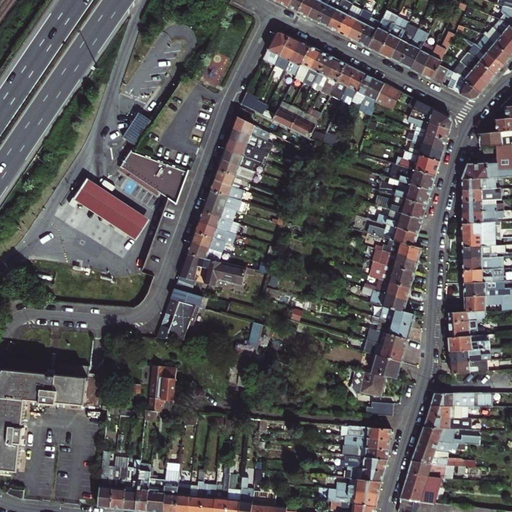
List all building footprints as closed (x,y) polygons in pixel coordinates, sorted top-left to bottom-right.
[(292,0),(289,7),(298,12),(304,0),(292,0)] [(309,17),(317,0),(304,0),(298,12),(309,17)] [(319,22),(329,0),(317,0),(309,17),(319,22)] [(329,0),(319,22),(329,27),(342,0),(329,0)] [(342,0),(329,27),(339,32),(352,5),(353,4),(352,3),(345,0),(342,0)] [(352,5),(339,32),(344,35),(349,37),(362,10),(352,5)] [(511,8),(504,6),(502,12),(505,14),(500,19),(504,21),(510,25),(511,26),(511,8)] [(363,9),(362,10),(349,37),(354,40),(359,42),(371,17),(373,14),(363,9)] [(381,22),(369,47),(380,53),(398,16),(387,10),(381,22)] [(380,53),(391,58),(408,24),(410,22),(398,16),(380,53)] [(359,42),(369,47),(381,22),(371,17),(359,42)] [(511,26),(510,25),(504,21),(500,19),(494,27),(499,31),(503,35),(510,41),(511,41),(511,40),(511,26)] [(408,24),(391,58),(401,63),(418,29),(408,24)] [(511,56),(511,55),(511,40),(511,41),(510,41),(503,35),(499,31),(494,27),(488,33),(486,32),(484,34),(488,37),(511,56)] [(423,31),(418,29),(401,63),(411,69),(425,42),(429,33),(423,31)] [(264,58),(275,64),(290,35),(282,31),(276,33),(264,58)] [(427,65),(422,74),(432,79),(440,64),(446,53),(451,44),(455,35),(450,32),(441,47),(436,45),(435,47),(433,52),(431,55),(430,55),(427,60),(425,64),(427,65)] [(275,64),(286,70),(301,40),(290,35),(275,64)] [(497,58),(505,64),(511,56),(488,37),(484,41),(483,40),(479,45),(488,52),(487,53),(492,57),(496,60),(497,58)] [(468,53),(471,54),(497,74),(502,67),(505,64),(497,58),(496,60),(492,57),(487,53),(488,52),(479,45),(472,41),(463,38),(463,39),(472,48),(468,53)] [(296,75),(311,46),(301,40),(286,70),(296,75)] [(422,74),(427,65),(425,64),(427,60),(430,55),(431,55),(433,52),(435,47),(425,42),(411,69),(422,74)] [(456,47),(451,44),(446,53),(452,57),(457,48),(456,47)] [(295,77),(304,81),(320,50),(311,46),(296,75),(295,77)] [(313,86),(329,55),(320,50),(304,81),(310,84),(313,86)] [(497,74),(471,54),(468,53),(460,61),(463,63),(473,70),(472,71),(479,79),(481,77),(488,84),(497,74)] [(313,86),(322,90),(338,59),(329,55),(313,86)] [(322,90),(331,95),(347,64),(338,59),(322,90)] [(473,70),(463,63),(460,61),(453,71),(458,73),(481,92),(488,84),(481,77),(479,79),(472,71),(473,70)] [(331,95),(341,100),(356,69),(347,64),(331,95)] [(458,73),(453,71),(447,68),(440,64),(432,79),(441,84),(445,76),(451,79),(447,87),(471,99),(477,98),(477,97),(481,92),(458,73)] [(350,104),(351,100),(366,73),(356,69),(341,100),(350,104)] [(360,109),(360,108),(375,78),(366,73),(351,100),(358,104),(356,107),(360,109)] [(372,114),(376,102),(385,83),(375,78),(360,108),(372,114)] [(393,109),(402,92),(385,83),(376,102),(393,109)] [(253,109),(259,98),(247,92),(242,103),(253,109)] [(450,116),(413,97),(408,106),(413,109),(409,116),(411,117),(451,129),(453,122),(450,116)] [(290,129),(300,110),(292,106),(283,101),(276,115),(273,120),(290,129)] [(249,122),(253,113),(241,108),(238,116),(249,122)] [(319,119),(322,113),(313,109),(310,115),(319,119)] [(273,120),(276,115),(266,110),(263,115),(273,120)] [(314,131),(319,119),(310,115),(301,110),(300,110),(290,129),(310,139),(314,131)] [(271,133),(267,131),(249,122),(238,116),(234,128),(252,135),(268,141),(271,133)] [(447,139),(451,129),(411,117),(410,119),(409,123),(414,124),(412,129),(415,130),(447,139)] [(511,117),(508,118),(496,119),(498,131),(498,132),(500,132),(510,131),(511,130),(511,117)] [(273,144),(268,141),(252,135),(234,128),(230,138),(249,145),(269,154),(273,144)] [(444,150),(447,139),(415,130),(414,134),(409,133),(407,139),(412,141),(422,144),(426,145),(427,144),(435,146),(435,148),(444,150)] [(322,143),(325,135),(314,131),(310,139),(322,143)] [(511,135),(511,136),(501,137),(500,132),(498,132),(498,131),(480,133),(481,147),(496,145),(511,143),(511,135)] [(335,145),(337,138),(338,136),(326,133),(325,135),(322,143),(335,145)] [(269,154),(249,145),(230,138),(226,149),(245,155),(263,162),(265,156),(268,157),(269,154)] [(346,149),(349,142),(337,138),(335,145),(346,149)] [(435,148),(435,146),(427,144),(426,145),(422,144),(412,141),(409,152),(441,161),(444,150),(435,148)] [(511,143),(496,145),(497,162),(468,164),(463,179),(496,177),(511,176),(511,143)] [(317,146),(310,144),(308,151),(315,153),(317,146)] [(177,204),(189,170),(184,168),(179,166),(174,164),(169,162),(164,160),(158,158),(153,156),(133,149),(125,160),(121,167),(169,199),(177,204)] [(263,162),(245,155),(226,149),(222,159),(253,170),(255,164),(261,166),(263,162)] [(436,175),(441,161),(409,152),(406,151),(404,158),(398,157),(396,164),(436,175)] [(304,158),(297,155),(295,164),(301,167),(304,158)] [(255,171),(253,170),(222,159),(219,169),(242,178),(251,181),(255,171)] [(432,190),(436,175),(396,164),(393,163),(388,176),(390,177),(432,190)] [(239,188),(242,178),(219,169),(215,180),(239,188)] [(428,204),(432,190),(390,177),(389,182),(382,180),(379,190),(395,195),(428,204)] [(497,188),(496,177),(463,179),(463,190),(497,188)] [(119,199),(88,178),(74,199),(106,220),(137,240),(151,219),(119,199)] [(245,190),(239,188),(215,180),(211,190),(241,201),(245,190)] [(502,188),(497,188),(463,190),(463,201),(497,199),(503,199),(502,188)] [(238,211),(241,201),(211,190),(207,200),(226,207),(235,210),(238,211)] [(423,219),(428,204),(395,195),(394,200),(378,195),(375,204),(391,209),(423,219)] [(497,203),(497,199),(463,201),(462,213),(504,210),(504,203),(497,203)] [(235,210),(226,207),(207,200),(204,210),(232,221),(235,210)] [(419,233),(423,219),(391,209),(389,216),(373,211),(371,219),(387,224),(419,233)] [(228,231),(232,221),(204,210),(200,221),(228,231)] [(504,214),(504,210),(462,213),(462,223),(484,222),(484,217),(486,218),(498,218),(504,217),(504,214)] [(299,215),(293,213),(291,220),(297,223),(299,215)] [(286,221),(287,217),(281,215),(278,224),(284,226),(286,221)] [(237,234),(228,231),(200,221),(196,232),(215,239),(224,242),(234,244),(237,234)] [(237,234),(241,223),(232,221),(228,231),(237,234)] [(496,222),(484,222),(462,223),(463,235),(463,236),(472,236),(472,234),(481,233),(481,234),(496,233),(506,233),(511,232),(511,225),(511,226),(511,228),(497,230),(496,222)] [(415,245),(419,233),(387,224),(386,229),(370,224),(367,232),(391,239),(415,245)] [(224,242),(215,239),(196,232),(192,242),(211,249),(221,251),(222,251),(224,242)] [(497,238),(496,233),(481,234),(481,233),(472,234),(472,236),(463,236),(463,247),(491,245),(491,238),(497,238)] [(422,247),(415,245),(391,239),(389,246),(384,245),(383,246),(377,244),(376,248),(401,255),(401,254),(410,257),(409,259),(419,261),(422,247)] [(218,261),(221,251),(211,249),(192,242),(188,254),(218,261)] [(505,253),(504,245),(491,245),(463,247),(464,259),(503,256),(510,256),(510,253),(505,253)] [(372,260),(375,248),(367,246),(363,258),(372,260)] [(409,259),(410,257),(401,254),(401,255),(376,248),(375,248),(372,260),(374,261),(416,273),(419,261),(409,259)] [(243,285),(247,268),(218,261),(188,254),(180,277),(195,281),(198,266),(208,268),(204,283),(216,286),(218,279),(243,285)] [(504,268),(503,256),(464,259),(464,271),(504,268)] [(416,273),(374,261),(370,276),(380,278),(410,287),(412,287),(416,273)] [(271,264),(261,262),(259,271),(269,273),(271,264)] [(504,276),(504,268),(464,271),(465,283),(503,281),(506,281),(505,276),(504,276)] [(279,277),(273,275),(270,285),(276,286),(279,277)] [(175,288),(191,292),(195,281),(180,277),(175,288)] [(412,287),(410,287),(380,278),(378,286),(365,283),(364,287),(376,290),(386,293),(386,292),(398,295),(397,297),(408,300),(412,287)] [(511,287),(503,288),(503,281),(465,283),(465,296),(511,293),(511,287)] [(397,297),(398,295),(386,292),(386,293),(376,290),(364,287),(362,293),(372,296),(371,302),(373,303),(381,305),(384,306),(405,312),(408,300),(397,297)] [(191,293),(191,292),(175,288),(172,298),(200,307),(201,307),(204,296),(191,293)] [(466,311),(486,310),(486,303),(501,302),(502,310),(511,309),(511,293),(465,296),(466,311)] [(193,326),(200,307),(172,298),(157,338),(184,340),(190,324),(193,326)] [(414,314),(405,312),(384,306),(381,318),(411,326),(414,314)] [(304,311),(294,308),(291,319),(301,321),(304,311)] [(466,311),(450,313),(450,322),(452,337),(478,335),(489,334),(493,334),(493,332),(489,330),(485,330),(485,327),(478,328),(477,320),(487,320),(486,310),(466,311)] [(408,339),(411,326),(381,318),(369,315),(368,320),(379,323),(377,331),(408,339)] [(252,348),(257,349),(263,324),(254,322),(250,340),(248,347),(252,348)] [(405,350),(408,339),(377,331),(370,329),(367,340),(405,350)] [(478,335),(452,337),(450,337),(450,351),(478,349),(490,348),(489,334),(478,335)] [(242,346),(248,347),(250,340),(243,339),(242,346)] [(402,362),(405,350),(367,340),(364,351),(378,355),(402,362)] [(248,347),(242,346),(236,345),(232,371),(240,372),(248,373),(252,348),(248,347)] [(246,392),(252,393),(257,362),(258,349),(257,349),(252,348),(248,373),(247,386),(246,392)] [(265,351),(258,349),(257,362),(263,363),(265,351)] [(479,355),(478,349),(450,351),(451,362),(451,363),(461,363),(461,361),(470,360),(470,361),(487,360),(491,360),(490,354),(479,355)] [(397,378),(402,362),(378,355),(372,373),(386,376),(397,378)] [(11,358),(3,371),(0,375),(0,374),(0,469),(19,472),(22,444),(24,444),(26,427),(24,427),(27,400),(41,401),(41,403),(58,405),(58,403),(99,408),(102,379),(89,377),(89,373),(90,366),(58,363),(57,370),(56,370),(53,369),(51,369),(49,369),(50,362),(11,358)] [(488,371),(487,360),(470,361),(470,360),(461,361),(461,363),(451,363),(452,374),(488,371)] [(172,400),(174,400),(177,367),(154,365),(149,411),(158,411),(165,412),(171,412),(172,400)] [(386,376),(372,373),(355,369),(351,385),(350,386),(355,397),(361,392),(382,397),(386,376)] [(247,386),(248,373),(240,372),(238,384),(247,386)] [(141,393),(142,384),(129,383),(128,391),(132,391),(132,392),(141,393)] [(493,406),(493,392),(476,392),(436,392),(432,405),(462,406),(469,406),(493,406)] [(372,414),(394,416),(394,404),(377,402),(377,409),(372,409),(372,414)] [(461,417),(462,406),(432,405),(429,416),(461,417)] [(157,416),(158,411),(149,411),(146,410),(145,419),(157,421),(157,416)] [(468,418),(461,417),(429,416),(425,427),(455,428),(474,429),(475,418),(468,418)] [(259,429),(267,430),(267,420),(260,419),(259,429)] [(391,439),(392,429),(349,426),(348,436),(391,439)] [(462,440),(454,439),(455,428),(425,427),(421,440),(420,440),(439,441),(466,444),(480,444),(480,437),(462,435),(462,440)] [(266,436),(267,430),(259,429),(258,439),(263,439),(263,435),(266,436)] [(390,449),(391,439),(348,436),(347,436),(346,445),(390,449)] [(466,444),(439,441),(420,440),(418,448),(448,452),(448,447),(465,449),(466,444)] [(389,459),(390,449),(346,445),(343,445),(342,454),(346,455),(389,459)] [(449,452),(448,452),(418,448),(413,460),(432,464),(447,465),(454,466),(458,466),(464,466),(475,467),(476,461),(465,460),(461,458),(448,458),(449,452)] [(98,506),(111,508),(115,466),(109,466),(111,451),(104,450),(98,506)] [(385,470),(389,459),(346,455),(345,461),(342,460),(341,466),(347,466),(385,470)] [(117,458),(116,466),(125,467),(128,467),(128,463),(129,459),(117,458)] [(124,509),(136,510),(140,470),(141,463),(141,460),(135,459),(135,463),(134,468),(128,467),(125,467),(124,474),(122,474),(122,477),(127,477),(124,509)] [(445,477),(447,465),(432,464),(413,460),(409,472),(441,477),(442,477),(445,477)] [(214,511),(226,511),(231,463),(232,461),(225,461),(225,471),(225,472),(224,487),(223,491),(216,490),(214,511)] [(163,511),(176,511),(179,484),(181,464),(168,463),(166,480),(163,511)] [(226,511),(239,511),(241,492),(235,492),(235,489),(236,487),(237,474),(233,474),(234,469),(236,468),(236,464),(231,463),(226,511)] [(445,477),(452,478),(454,466),(447,465),(445,477)] [(124,509),(127,477),(122,477),(122,474),(124,474),(125,467),(116,466),(115,466),(111,508),(124,509)] [(383,481),(385,470),(347,466),(347,471),(345,470),(345,478),(351,478),(383,481)] [(136,510),(147,511),(150,475),(151,471),(140,470),(136,510)] [(189,511),(201,511),(204,483),(205,472),(200,471),(198,486),(198,489),(191,488),(189,511)] [(442,477),(441,477),(409,472),(401,498),(402,498),(416,499),(418,500),(425,501),(432,501),(435,502),(442,477)] [(147,511),(155,511),(163,511),(166,480),(158,479),(158,475),(154,475),(150,475),(147,511)] [(251,511),(254,494),(254,488),(247,488),(248,478),(242,477),(241,490),(241,492),(239,511),(251,511)] [(380,494),(383,481),(351,478),(350,483),(337,482),(337,489),(380,494)] [(201,511),(214,511),(216,490),(217,487),(217,485),(204,483),(201,511)] [(176,511),(189,511),(191,488),(191,485),(179,484),(176,511)] [(24,499),(24,498),(25,490),(14,489),(11,487),(7,492),(10,494),(23,499),(24,499)] [(377,506),(380,494),(337,489),(331,489),(330,489),(328,501),(332,502),(377,506)] [(251,511),(263,511),(265,497),(258,496),(259,494),(254,494),(251,511)] [(276,511),(278,505),(276,505),(276,498),(265,497),(263,511),(276,511)] [(287,511),(289,497),(284,497),(283,506),(278,505),(276,511),(287,511)] [(402,498),(400,505),(398,511),(413,511),(416,499),(402,498)] [(425,501),(418,500),(416,511),(496,511),(497,509),(435,502),(432,501),(425,501)] [(375,511),(377,506),(332,502),(331,509),(341,510),(341,511),(375,511)]
